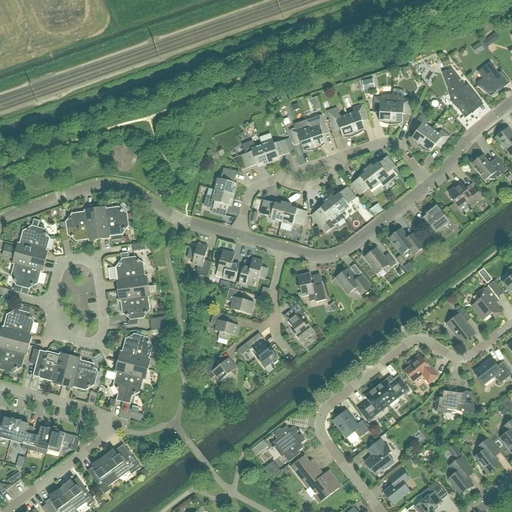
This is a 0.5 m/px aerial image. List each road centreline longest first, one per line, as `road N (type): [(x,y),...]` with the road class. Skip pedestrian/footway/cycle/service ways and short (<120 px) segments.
road 1 (residential): [(378,511),(320,434),(321,413),(411,344),(420,340),(461,358),(511,325)]
road 2 (residential): [(3,511),(116,423),(0,386)]
road 3 (residential): [(61,261),(96,257),(105,322),(98,345),(51,333),(49,305)]
road 4 (residential): [(0,220),(97,184),(130,188),(178,218)]
road 5 (residential): [(428,184),(339,251),(310,255),(285,247)]
